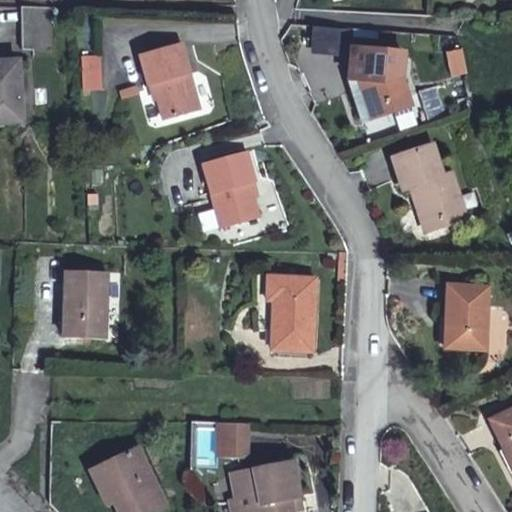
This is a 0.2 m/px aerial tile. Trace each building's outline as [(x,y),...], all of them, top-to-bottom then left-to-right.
[(22,52),(30,51),(52,50),(49,8),(20,7),(22,52)] [(146,87),(152,85),(162,121),(199,111),(180,44),(178,44),(143,54),(137,56),(146,87)] [(458,47),(440,52),(447,77),(465,72),(458,47)] [(350,52),(348,73),(356,74),(356,85),(365,115),(386,107),(389,117),(409,110),(399,80),(401,57),(350,52)] [(98,91),(99,57),(79,56),(78,90),(98,91)] [(0,123),(21,122),(17,62),(0,63),(0,123)] [(356,74),(348,73),(347,84),(361,126),(389,117),(386,107),(365,115),(356,85),(356,74)] [(424,233),(445,225),(443,217),(462,210),(448,173),(440,176),(429,146),(390,160),(402,192),(409,189),(412,199),(420,196),(422,204),(415,206),(424,233)] [(210,195),(220,231),(259,220),(248,184),(254,182),(246,152),(202,165),(210,195)] [(198,234),(213,230),(208,210),(193,214),(198,234)] [(443,217),(445,225),(464,218),(462,210),(443,217)] [(106,338),(108,271),(67,270),(65,336),(106,338)] [(313,351),(317,277),(269,275),(267,299),(275,300),(272,348),(313,351)] [(490,348),(491,286),(450,285),(448,347),(490,348)] [(511,408),(492,419),(511,459),(511,408)] [(249,426),(219,425),(218,460),(248,461),(249,426)] [(155,442),(149,445),(173,496),(179,493),(155,442)] [(157,511),(168,507),(140,448),(93,471),(110,505),(117,502),(122,511),(157,511)] [(294,511),(294,510),(292,499),(302,497),(294,461),(232,473),(237,497),(240,511),(294,511)] [(231,511),(240,511),(237,497),(232,473),(214,477),(218,500),(229,499),(231,511)] [(292,499),(294,510),(305,508),(302,497),(292,499)]
